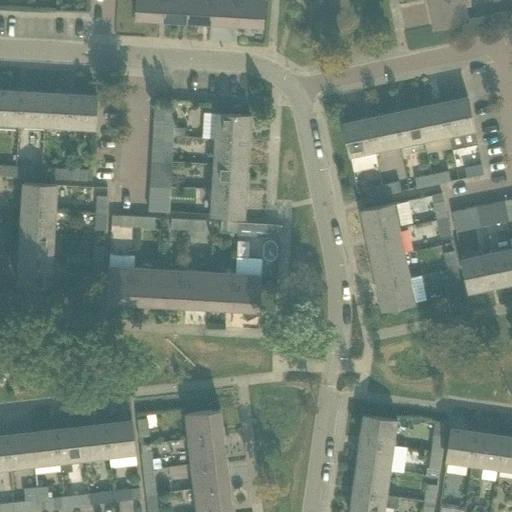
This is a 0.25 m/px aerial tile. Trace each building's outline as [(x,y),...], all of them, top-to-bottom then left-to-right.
[(161,19),(162,0),(136,0),(136,17),(161,19)] [(162,0),(161,19),(186,20),(187,0),(162,0)] [(212,22),(212,0),(187,0),(186,20),(212,22)] [(237,23),(238,0),(212,0),(212,22),(237,23)] [(263,0),(238,0),(237,23),(262,25),(263,0)] [(468,19),(463,0),(433,0),(428,1),(433,26),(468,19)] [(0,122),(19,124),(21,90),(0,88),(0,122)] [(44,125),(46,91),(21,90),(19,124),(44,125)] [(69,127),(71,93),(46,91),(44,125),(69,127)] [(95,128),(97,94),(71,93),(69,127),(95,128)] [(474,129),(467,96),(442,101),(449,134),(474,129)] [(449,134),(442,101),(417,106),(424,140),(449,134)] [(173,120),(174,104),(154,103),(154,118),(173,120)] [(424,140),(417,106),(392,111),(399,145),(424,140)] [(399,145),(392,111),(368,117),(375,150),(399,145)] [(215,138),(249,140),(250,115),(216,113),(216,121),(215,138)] [(375,150),(368,117),(343,122),(349,155),(375,150)] [(185,128),(173,127),(173,135),(184,136),(185,128)] [(173,135),(153,134),(152,143),(172,145),(173,135)] [(247,166),(249,140),(215,138),(213,164),(247,166)] [(171,170),(171,160),(151,159),(151,169),(171,170)] [(246,191),(247,166),(213,164),(212,189),(246,191)] [(483,173),(481,164),(464,167),(466,177),(483,173)] [(0,174),(15,176),(16,166),(0,165),(0,174)] [(32,177),(33,167),(16,166),(15,176),(32,177)] [(70,179),(70,169),(53,168),(53,178),(70,179)] [(87,170),(70,169),(70,179),(87,180),(87,170)] [(448,171),(431,174),(433,184),(450,180),(448,171)] [(433,184),(431,174),(414,178),(416,187),(433,184)] [(399,181),(382,184),(384,194),(401,191),(399,181)] [(55,210),(57,184),(23,182),(21,208),(55,210)] [(169,195),(170,185),(150,184),(150,194),(169,195)] [(384,194),(382,184),(365,188),(367,198),(384,194)] [(244,216),(246,191),(212,189),(210,215),(244,216)] [(447,218),(443,201),(442,193),(432,195),(433,203),(437,220),(447,218)] [(106,213),(107,196),(97,195),(96,212),(106,213)] [(511,219),(511,205),(511,199),(501,201),(505,221),(511,219)] [(394,202),(380,205),(361,209),(366,235),(399,227),(394,202)] [(490,224),(486,204),(477,206),(481,226),(490,224)] [(54,235),(55,210),(21,208),(20,233),(54,235)] [(466,229),(461,209),(452,211),(456,231),(466,229)] [(105,230),(106,214),(106,213),(96,212),(95,229),(105,230)] [(137,226),(137,216),(120,215),(120,225),(137,226)] [(154,227),(154,217),(137,216),(137,226),(154,227)] [(187,229),(188,219),(171,218),(170,228),(187,229)] [(450,234),(447,218),(437,220),(440,236),(450,234)] [(205,220),(188,219),(187,229),(204,230),(205,220)] [(237,232),(238,222),(221,221),(220,231),(237,232)] [(254,233),(255,223),(238,222),(237,232),(254,233)] [(404,252),(399,227),(366,235),(371,259),(404,252)] [(52,260),(54,235),(20,233),(19,258),(52,260)] [(103,263),(104,246),(94,245),(93,262),(103,263)] [(511,282),(511,253),(511,248),(486,253),(493,286),(511,282)] [(444,252),(447,269),(457,267),(453,250),(444,252)] [(409,277),(404,252),(371,259),(376,284),(409,277)] [(493,286),(486,253),(461,258),(468,291),(493,286)] [(51,286),(52,266),(52,260),(19,258),(17,284),(51,286)] [(238,271),(262,272),(263,259),(238,258),(238,271)] [(102,280),(103,263),(93,262),(92,279),(102,280)] [(132,304),(135,267),(109,265),(107,300),(123,301),(123,304),(132,304)] [(158,303),(160,268),(135,267),(132,304),(142,305),(142,302),(158,303)] [(460,284),(457,267),(447,269),(451,286),(460,284)] [(183,307),(185,270),(160,268),(158,303),(173,304),(173,307),(183,307)] [(208,306),(210,271),(185,270),(183,307),(192,308),(192,305),(208,306)] [(233,310),(235,272),(210,271),(208,306),(224,307),(223,310),(233,310)] [(261,274),(241,273),(235,272),(233,310),(242,311),(243,308),(259,309),(261,274)] [(415,302),(411,283),(409,277),(376,284),(381,309),(415,302)] [(220,409),(187,413),(185,413),(188,439),(223,435),(220,409)] [(393,445),(397,419),(363,414),(359,440),(393,445)] [(147,418),(137,419),(139,436),(149,435),(147,418)] [(135,453),(131,419),(106,422),(110,456),(135,453)] [(110,456),(106,422),(81,425),(85,458),(110,456)] [(85,458),(81,425),(56,428),(59,461),(61,472),(72,471),(71,460),(85,458)] [(471,464),(476,430),(451,427),(446,460),(471,464)] [(59,461),(56,428),(31,430),(34,464),(59,461)] [(34,464),(31,430),(6,433),(9,467),(34,464)] [(496,467),(501,434),(476,430),(471,464),(472,464),(470,476),(481,478),(483,466),(496,467)] [(0,468),(9,467),(6,433),(0,433),(0,468)] [(441,452),(443,435),(434,433),(431,450),(441,452)] [(511,469),(511,435),(501,434),(496,467),(511,469)] [(226,460),(223,435),(188,439),(191,464),(226,460)] [(389,470),(393,445),(359,440),(356,465),(389,470)] [(439,469),(441,452),(431,450),(429,467),(439,469)] [(151,451),(141,452),(143,469),(153,468),(161,467),(160,458),(152,460),(151,451)] [(229,485),(226,460),(191,464),(194,489),(229,485)] [(386,495),(389,470),(356,465),(352,490),(386,495)] [(155,485),(153,468),(143,469),(145,486),(155,485)] [(426,483),(424,500),(434,502),(436,485),(426,483)] [(212,511),(232,510),(229,485),(194,489),(196,511),(212,511)] [(132,498),(131,489),(114,490),(115,500),(132,498)] [(115,500),(114,490),(97,492),(98,502),(115,500)] [(399,497),(386,495),(352,490),(349,511),(383,511),(384,506),(397,508),(399,497)] [(82,504),(80,494),(63,496),(65,506),(82,504)] [(65,506),(63,496),(49,498),(50,508),(65,506)] [(432,511),(434,502),(424,500),(422,511),(432,511)] [(27,511),(26,501),(13,502),(15,511),(27,511)] [(158,511),(157,501),(147,503),(147,511),(158,511)] [(0,511),(13,511),(15,511),(13,502),(0,503),(0,511)]
